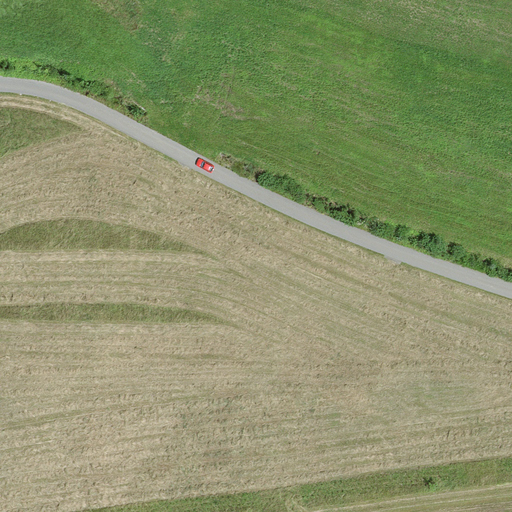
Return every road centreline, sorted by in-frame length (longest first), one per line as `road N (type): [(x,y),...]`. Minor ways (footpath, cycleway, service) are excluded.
road 1 (unclassified): [(0,83),(73,100),(279,203),(511,291)]
road 2 (track): [(342,511),(511,489)]
